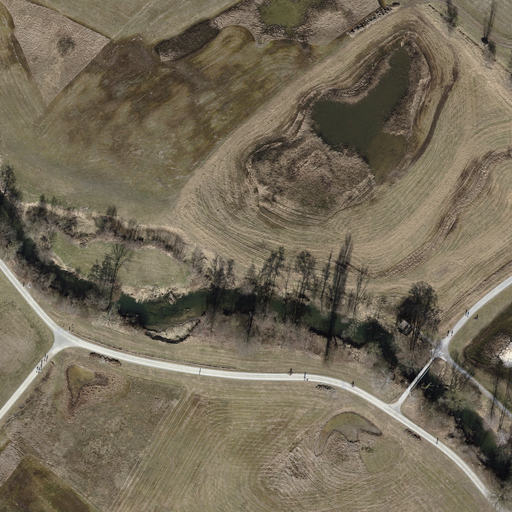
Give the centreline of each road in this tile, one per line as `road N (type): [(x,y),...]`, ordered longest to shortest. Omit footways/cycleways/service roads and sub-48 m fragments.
road 1 (track): [(511,44),(499,44),(448,3),(423,0),(374,27),(241,129),(173,200)]
road 2 (track): [(391,411),(349,386),(310,377),(204,372),(64,337)]
road 3 (track): [(486,492),(391,411)]
